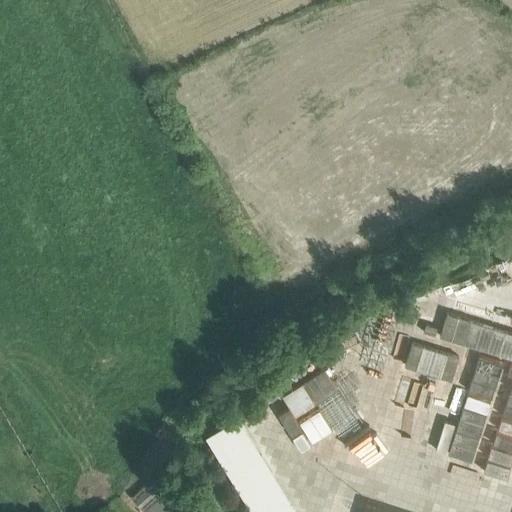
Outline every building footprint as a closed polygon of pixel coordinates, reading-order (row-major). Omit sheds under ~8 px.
[(484,348),(482,348),(462,422),(459,421),(452,445),(479,452),(480,448),(511,456),(511,331),(491,326),(484,348)] [(405,401),(411,379),(386,372),(381,394),(405,401)] [(337,404),(290,449),(307,467),(354,423),(337,404)] [(149,478),(129,494),(141,509),(161,494),(149,478)] [(293,511),(281,493),(261,507),(264,511),(293,511)]
